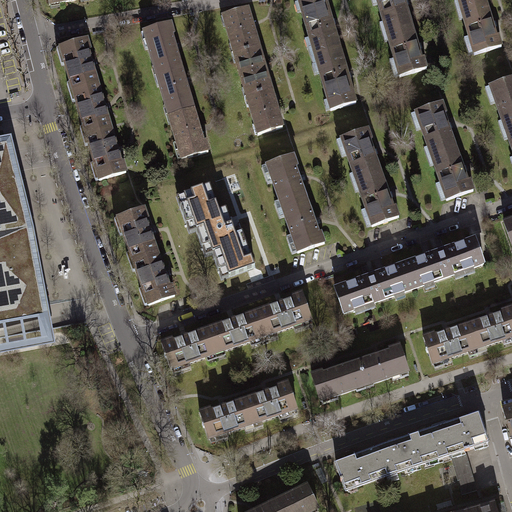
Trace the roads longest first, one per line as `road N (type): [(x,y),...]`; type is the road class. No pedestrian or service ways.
road 1 (residential): [(127,338),(511,201)]
road 2 (residential): [(511,387),(213,492)]
road 3 (residential): [(45,103),(127,338)]
road 4 (residential): [(30,35),(217,0)]
road 5 (residential): [(127,338),(191,489)]
